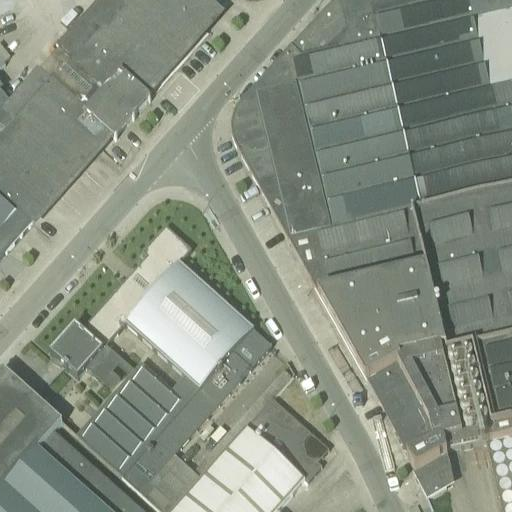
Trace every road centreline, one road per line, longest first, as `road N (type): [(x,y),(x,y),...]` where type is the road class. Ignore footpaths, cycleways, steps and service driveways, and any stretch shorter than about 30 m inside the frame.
road 1 (residential): [(396,511),(311,346),(183,130)]
road 2 (residential): [(0,339),(183,130)]
road 3 (residential): [(183,130),(300,0)]
